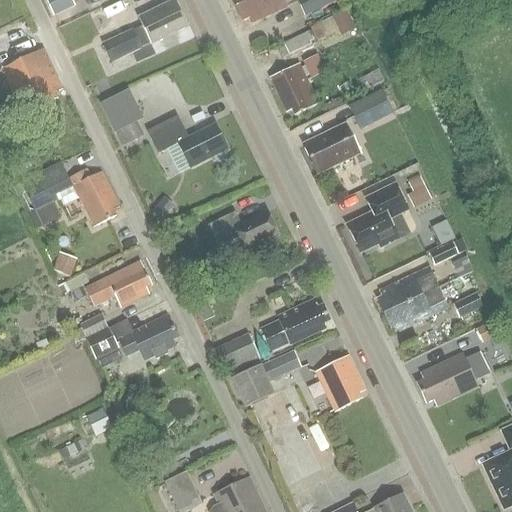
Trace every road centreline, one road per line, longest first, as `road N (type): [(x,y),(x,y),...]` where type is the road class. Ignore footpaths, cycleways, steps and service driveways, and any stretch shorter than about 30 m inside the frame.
road 1 (tertiary): [(455,511),(204,0)]
road 2 (residential): [(33,0),(276,511)]
